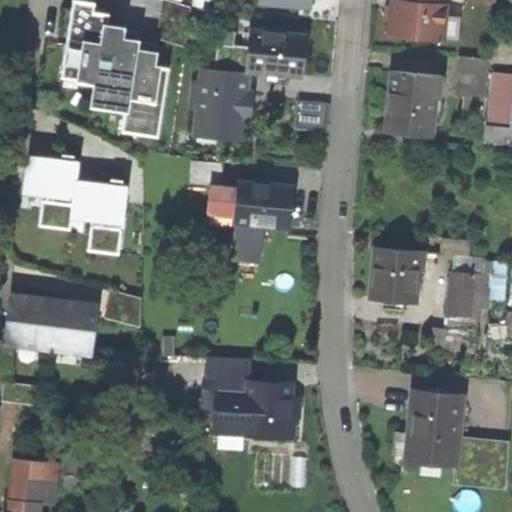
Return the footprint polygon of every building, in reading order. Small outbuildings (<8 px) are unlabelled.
[(313,12),(314,0),(260,0),(260,6),(313,12)] [(97,6),(74,2),(61,81),(97,86),(94,107),(128,113),(125,131),(157,136),(167,73),(153,71),(157,48),(139,45),(140,36),(127,34),(128,29),(111,26),(112,18),(96,15),(97,6)] [(445,44),(448,6),(392,2),(389,39),(445,44)] [(186,50),(192,10),(165,3),(158,42),(186,50)] [(220,14),(194,11),(193,24),(218,27),(220,14)] [(305,81),(309,37),(252,32),(248,75),(254,76),(305,81)] [(490,63),(461,60),(456,99),(486,102),(490,63)] [(248,75),(200,71),(199,84),(192,83),(189,111),(195,111),(192,140),(245,145),(247,124),(253,125),(256,94),(252,93),(254,76),(248,75)] [(442,80),(391,74),(384,135),(435,141),(442,80)] [(328,129),(330,107),(300,105),(298,127),(328,129)] [(78,182),(80,163),(28,156),(23,195),(45,198),(41,229),(71,233),(73,220),(78,182)] [(224,166),(192,163),(190,187),(210,188),(223,189),(224,166)] [(129,188),(78,182),(73,220),(93,223),(89,253),(120,257),(129,188)] [(292,234),(296,187),(240,183),(240,190),(223,189),(210,188),(208,219),(236,221),(235,229),(265,231),(292,234)] [(265,231),(235,229),(233,264),(262,266),(265,231)] [(426,256),(375,250),(370,302),(420,307),(426,256)] [(485,263),(456,260),(455,275),(451,274),(448,319),(451,319),(479,321),(487,322),(490,277),(484,277),(485,263)] [(143,301),(112,293),(106,320),(141,330),(143,301)] [(51,352),(57,300),(12,295),(6,347),(51,352)] [(100,305),(57,300),(51,352),(94,357),(100,305)] [(479,321),(451,319),(450,332),(432,330),(430,353),(511,360),(511,339),(477,336),(479,321)] [(143,357),(101,355),(99,397),(141,400),(143,357)] [(252,361),(207,359),(205,395),(216,395),(251,396),(251,384),(252,361)] [(45,389),(5,384),(3,404),(42,409),(45,389)] [(295,386),(251,384),(251,396),(216,395),(214,437),(293,440),(295,386)] [(465,397),(412,392),(405,465),(458,470),(460,440),(465,397)] [(511,444),(460,440),(458,470),(456,487),(507,491),(511,444)] [(68,457),(64,488),(93,492),(97,460),(68,457)] [(61,465),(13,460),(9,502),(44,505),(57,507),(61,465)] [(43,511),(44,505),(9,502),(8,511),(43,511)]
